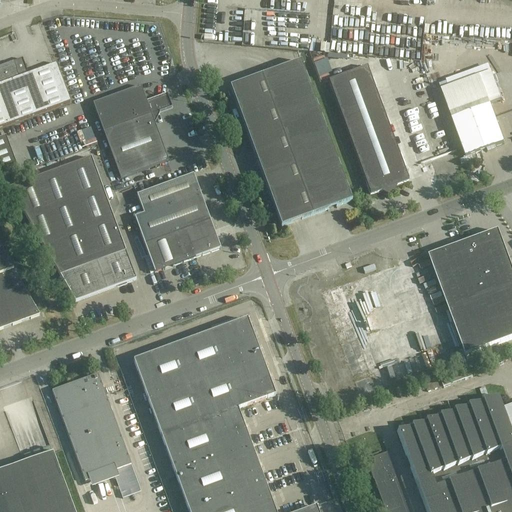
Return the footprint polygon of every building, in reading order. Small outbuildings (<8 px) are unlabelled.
[(384,26),(384,34),(394,33),(393,25),(384,26)] [(19,78),(18,75),(27,72),(22,60),(0,67),(0,128),(70,103),(56,64),(19,78)] [(281,228),(352,202),(301,62),(230,88),(281,228)] [(367,68),(329,82),(366,183),(370,195),(384,190),(385,192),(388,193),(393,191),(395,188),(394,186),(409,181),(402,162),(367,68)] [(460,161),(462,166),(478,160),(476,155),(504,144),(490,106),(502,102),(491,73),(449,88),(447,83),(440,86),(466,158),(460,161)] [(107,143),(155,125),(151,116),(172,108),(167,95),(146,103),(141,87),(93,105),(107,143)] [(168,162),(155,125),(107,143),(121,180),(168,162)] [(6,137),(0,139),(0,171),(16,166),(6,137)] [(9,189),(75,303),(136,281),(91,159),(9,189)] [(134,218),(141,237),(207,212),(193,175),(137,196),(144,215),(134,218)] [(221,250),(207,212),(141,237),(155,274),(221,250)] [(431,263),(466,357),(511,339),(511,266),(509,259),(501,237),(481,245),(479,238),(475,236),(451,245),(449,249),(451,256),(432,263),(431,263)] [(0,331),(40,317),(0,248),(0,331)] [(275,397),(247,320),(133,362),(188,511),(317,511),(316,508),(305,511),(274,511),(248,439),(238,410),(248,407),(275,397)] [(443,389),(467,380),(473,378),(470,370),(440,381),(443,389)] [(85,483),(91,482),(93,487),(115,479),(122,499),(141,492),(98,375),(52,392),(85,483)] [(402,435),(430,511),(511,511),(511,406),(505,409),(501,399),(402,435)] [(74,511),(53,454),(0,473),(0,511),(74,511)] [(367,462),(385,511),(408,511),(388,454),(367,462)]
